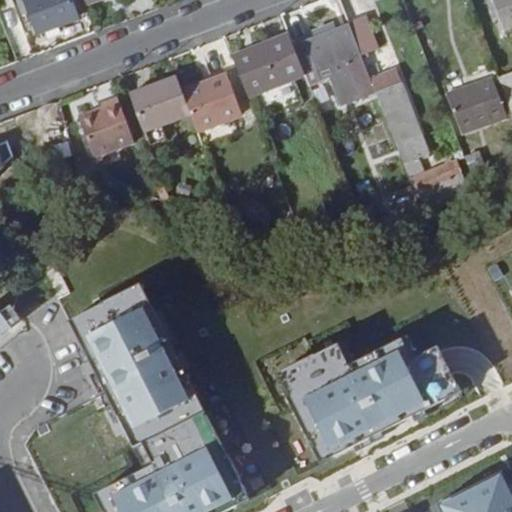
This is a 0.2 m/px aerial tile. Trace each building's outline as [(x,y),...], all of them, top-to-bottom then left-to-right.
[(27,0),(39,32),(79,17),(72,0),(27,0)] [(511,0),(492,0),(505,32),(511,28),(511,0)] [(364,20),(350,26),(351,28),(362,56),(376,50),(364,20)] [(362,56),(351,28),(295,50),(311,89),(331,81),(342,107),(360,100),(346,64),(362,57),(362,56)] [(306,78),(290,36),(234,59),(250,100),(306,78)] [(395,67),(371,77),(406,167),(422,160),(413,139),(422,135),(395,67)] [(511,75),(498,81),(511,117),(511,116),(511,75)] [(244,118),(228,78),(184,95),(192,117),(199,135),(244,118)] [(184,95),(178,80),(132,98),(146,135),(151,148),(168,142),(163,128),(192,117),(184,95)] [(493,81),(449,97),(464,135),(508,119),(493,81)] [(104,113),(82,121),(96,160),(135,144),(118,100),(102,106),(104,113)] [(458,163),(416,180),(422,195),(437,189),(441,198),(467,187),(458,163)] [(421,207),(414,189),(398,195),(404,213),(421,207)] [(434,201),(421,206),(426,218),(439,212),(434,201)] [(140,291),(72,323),(145,469),(97,493),(107,511),(221,511),(248,498),(140,291)] [(0,296),(0,331),(12,327),(0,296)] [(337,345),(277,378),(321,461),(459,391),(435,345),(413,356),(403,337),(348,365),(337,345)] [(511,511),(511,492),(503,474),(440,505),(443,511),(511,511)]
